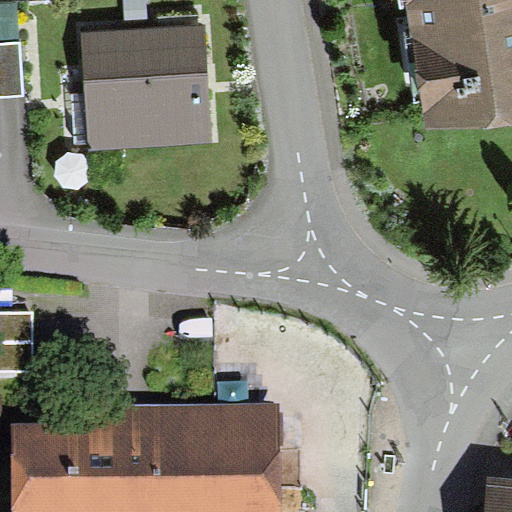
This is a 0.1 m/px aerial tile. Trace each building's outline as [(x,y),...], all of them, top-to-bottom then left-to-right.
[(511,0),(399,0),(418,130),(511,116),(511,0)] [(0,94),(10,94),(6,8),(0,8),(0,94)] [(196,31),(79,39),(87,151),(203,143),(196,31)] [(12,450),(12,511),(266,511),(266,423),(119,424),(119,449),(12,450)] [(511,511),(511,472),(485,469),(482,511),(511,511)]
